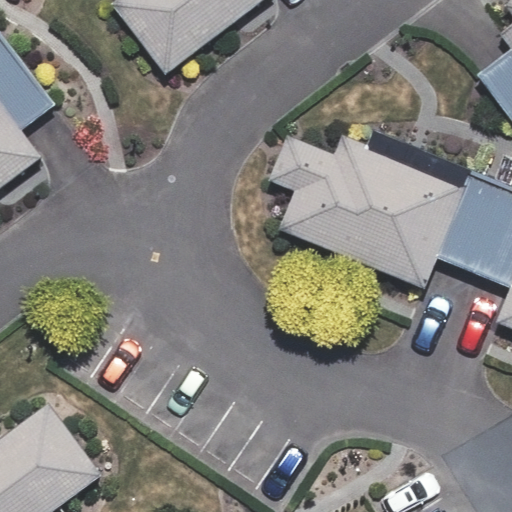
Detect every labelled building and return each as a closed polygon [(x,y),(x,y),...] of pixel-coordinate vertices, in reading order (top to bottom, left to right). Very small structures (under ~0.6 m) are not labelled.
[(116,0),(114,2),(168,73),(263,0),(116,0)] [(511,0),(509,3),(511,7),(511,23),(502,31),(511,43),(511,48),(480,72),(511,114),(511,0)] [(0,188),(45,154),(25,129),(58,103),(1,28),(0,28),(0,188)] [(441,255),(511,283),(511,285),(498,318),(511,324),(511,184),(376,128),(371,142),(347,133),(338,153),(290,132),(271,177),(297,188),(282,227),(428,287),(441,255)] [(0,511),(51,511),(105,473),(52,401),(3,436),(0,432),(0,511)]
